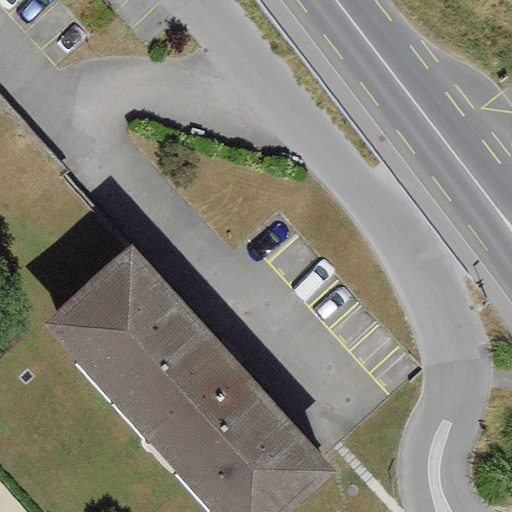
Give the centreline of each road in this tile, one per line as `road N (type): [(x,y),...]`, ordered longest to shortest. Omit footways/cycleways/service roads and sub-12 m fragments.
road 1 (residential): [(443,511),(439,454),(458,400),(453,336),(390,237),(198,0)]
road 2 (tertiary): [(334,0),(511,232)]
